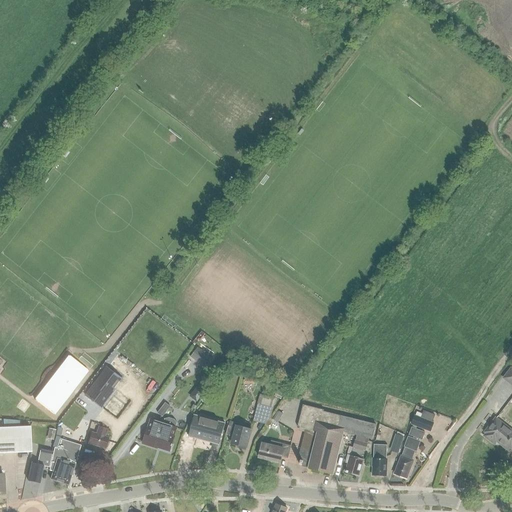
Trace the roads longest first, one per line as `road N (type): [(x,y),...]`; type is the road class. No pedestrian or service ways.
road 1 (tertiary): [(483,509),(196,481),(39,511)]
road 2 (unknown): [(511,355),(433,465),(430,499)]
